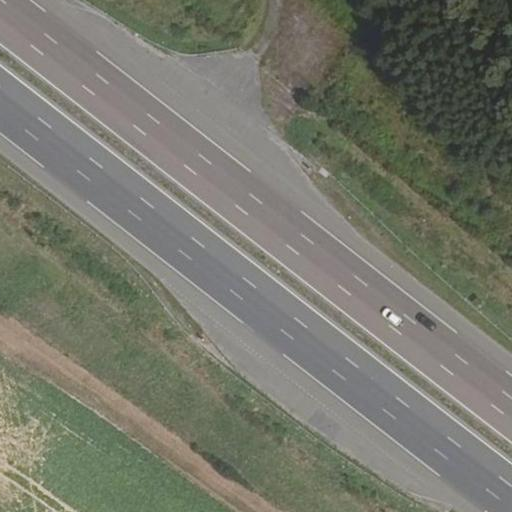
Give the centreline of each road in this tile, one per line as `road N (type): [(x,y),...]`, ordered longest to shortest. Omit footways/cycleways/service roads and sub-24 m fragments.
road 1 (motorway): [(0,100),(511,498)]
road 2 (motorway): [(511,407),(0,10)]
